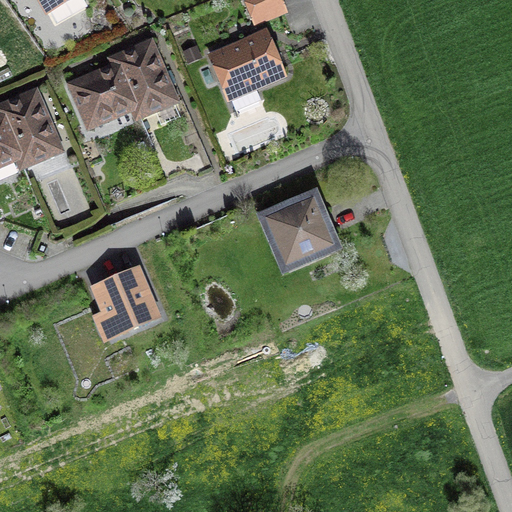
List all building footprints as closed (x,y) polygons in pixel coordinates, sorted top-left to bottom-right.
[(83,0),(36,0),(47,18),(51,16),(56,25),(87,7),(83,0)] [(241,0),(253,27),(288,13),(282,0),(241,0)] [(255,92),(287,79),(266,31),(206,56),(227,105),(231,103),(235,112),(260,102),(255,92)] [(107,59),(110,66),(131,115),(134,124),(156,115),(161,128),(181,120),(175,107),(181,105),(154,40),(107,59)] [(202,60),(197,47),(182,52),(187,65),(202,60)] [(129,116),(131,115),(110,66),(65,85),(86,134),(90,132),(91,137),(109,129),(107,125),(110,124),(113,132),(132,124),(129,116)] [(0,104),(0,128),(15,164),(20,174),(66,154),(37,89),(0,104)] [(14,165),(15,164),(0,128),(0,177),(16,171),(14,165)] [(186,146),(199,141),(194,128),(181,133),(186,146)] [(282,278),(343,252),(317,191),(256,217),(282,278)] [(171,206),(169,201),(152,208),(154,213),(171,206)] [(140,268),(91,289),(101,314),(92,318),(104,347),(163,322),(140,268)]
